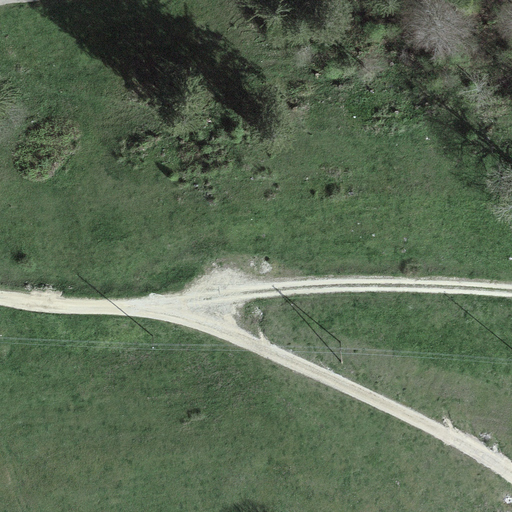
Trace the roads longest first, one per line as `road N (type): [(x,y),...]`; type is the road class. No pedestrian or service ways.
road 1 (track): [(511,295),(328,289),(181,309),(0,302)]
road 2 (track): [(181,309),(511,479)]
